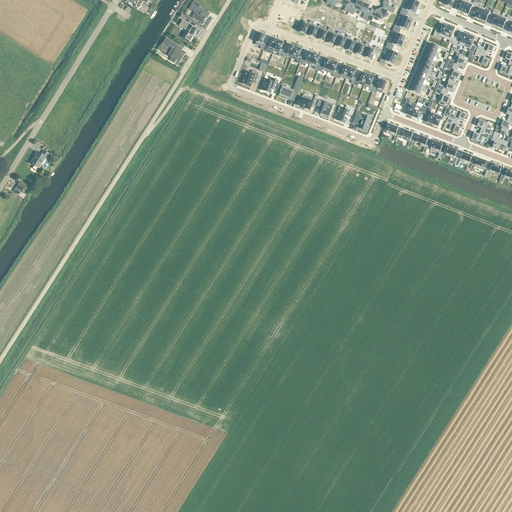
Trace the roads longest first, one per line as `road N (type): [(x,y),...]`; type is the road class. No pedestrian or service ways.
road 1 (unclassified): [(0,360),(229,0)]
road 2 (residential): [(399,78),(256,22),(229,85),(367,140),(384,113)]
road 3 (tertiary): [(0,188),(115,0)]
